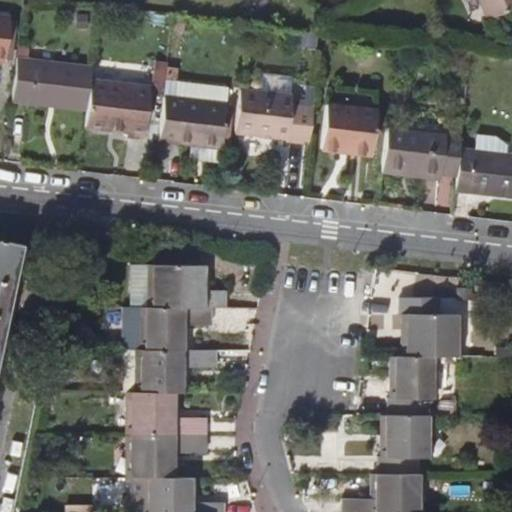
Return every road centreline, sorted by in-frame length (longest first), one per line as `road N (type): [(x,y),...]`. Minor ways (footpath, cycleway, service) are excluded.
road 1 (residential): [(47,202),(511,255)]
road 2 (residential): [(47,202),(0,411)]
road 3 (residential): [(289,511),(272,478),(266,422),(306,337)]
